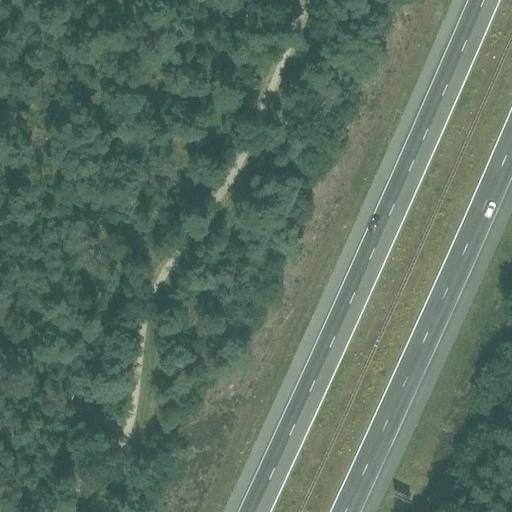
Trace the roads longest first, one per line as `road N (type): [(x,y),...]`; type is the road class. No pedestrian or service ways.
road 1 (track): [(85,511),(131,454),(149,394),(156,318),(253,158),(317,0)]
road 2 (motorway): [(481,0),(252,511)]
road 3 (motorway): [(343,511),(511,136)]
